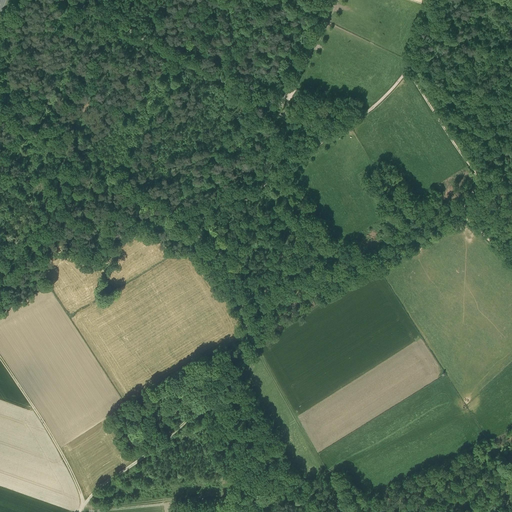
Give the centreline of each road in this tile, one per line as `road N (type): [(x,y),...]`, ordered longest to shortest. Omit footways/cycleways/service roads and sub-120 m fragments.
road 1 (track): [(326,137),(209,229),(238,289),(253,355),(83,505)]
road 2 (track): [(255,350),(327,475),(235,497),(83,505)]
road 3 (track): [(511,262),(463,214),(476,174),(406,68)]
road 4 (unclassified): [(276,105),(69,0)]
road 5 (track): [(0,357),(68,465),(83,505)]
road 6 (track): [(75,159),(209,229)]
road 7 (track): [(0,273),(75,159)]
road 8 (unclassified): [(276,105),(334,0)]
